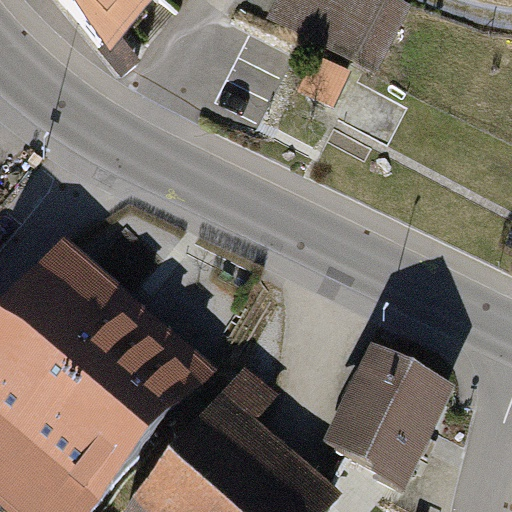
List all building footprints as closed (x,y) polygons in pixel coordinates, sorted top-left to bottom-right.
[(40,0),(113,76),(182,10),(174,1),(173,0),(40,0)] [(284,0),(269,31),(379,85),(414,16),(381,0),(284,0)] [(329,130),(351,90),(317,71),(294,111),(329,130)] [(0,330),(0,511),(107,511),(217,380),(64,254),(0,330)] [(407,491),(455,387),(375,350),(327,453),(407,491)] [(337,511),(341,507),(258,440),(283,407),(250,382),(225,415),(147,511),(337,511)]
